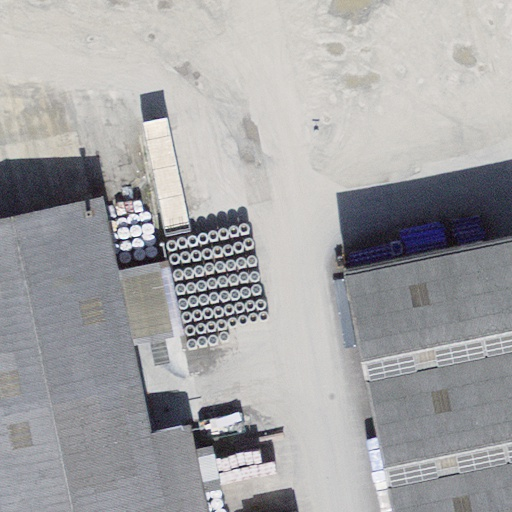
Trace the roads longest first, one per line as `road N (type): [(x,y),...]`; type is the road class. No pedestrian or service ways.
road 1 (unknown): [(243,0),(342,511)]
road 2 (unknown): [(494,174),(433,0)]
